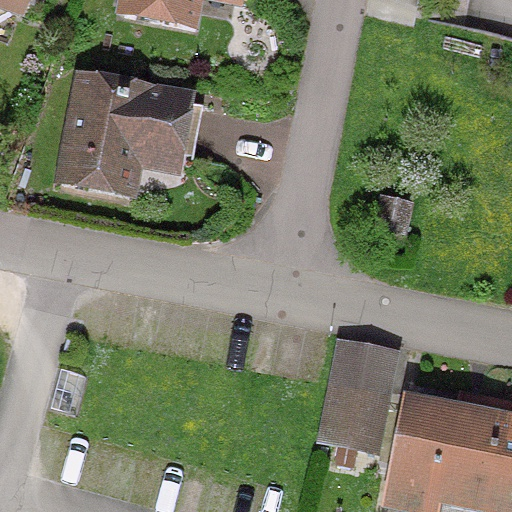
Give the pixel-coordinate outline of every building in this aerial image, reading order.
[(0,0),(0,8),(25,17),(30,0),(0,0)] [(117,0),(115,12),(198,27),(203,0),(212,0),(243,5),(243,0),(117,0)] [(196,90),(78,68),(55,181),(137,197),(142,168),(181,176),(185,156),(194,103),(196,90)] [(203,105),(194,103),(185,156),(194,158),(203,105)] [(340,336),(318,442),(379,455),(402,349),(340,336)] [(439,511),(442,503),(487,511),(506,410),(405,390),(384,506),(413,511),(439,511)] [(511,511),(511,411),(506,410),(487,511),(511,511)]
